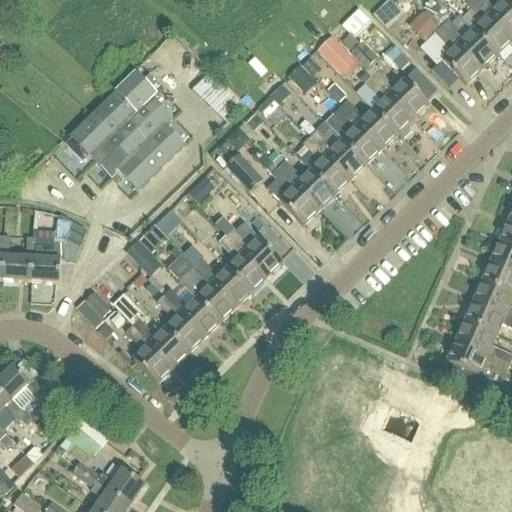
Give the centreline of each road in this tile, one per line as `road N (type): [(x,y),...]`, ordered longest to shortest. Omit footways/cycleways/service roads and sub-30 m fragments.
road 1 (residential): [(220,474),(264,372),(292,332),(511,116)]
road 2 (residential): [(0,334),(46,338),(220,474)]
